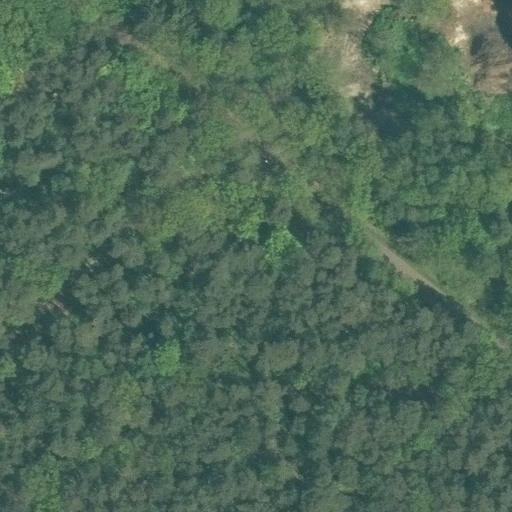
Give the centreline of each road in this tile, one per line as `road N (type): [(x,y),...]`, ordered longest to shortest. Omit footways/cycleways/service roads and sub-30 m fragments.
road 1 (unclassified): [(511,355),(68,0)]
road 2 (track): [(237,135),(60,309),(0,352)]
